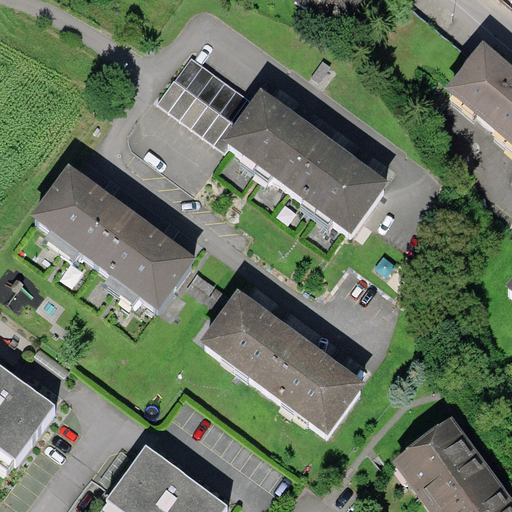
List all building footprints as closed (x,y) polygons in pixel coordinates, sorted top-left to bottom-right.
[(295,0),(295,1),(324,19),(335,2),(352,13),(359,0),(295,0)] [(511,70),(481,44),(442,91),(511,150),(511,70)] [(223,147),(255,105),(192,58),(157,105),(219,150),(223,147)] [(255,105),(223,147),(349,239),(387,188),(261,96),(255,105)] [(65,171),(29,220),(158,315),(194,266),(65,171)] [(236,296),(200,345),(328,438),(364,389),(236,296)] [(0,381),(0,462),(6,467),(45,415),(0,381)] [(511,511),(511,504),(451,422),(391,467),(425,511),(511,511)] [(147,451),(108,504),(118,511),(225,511),(227,509),(147,451)]
